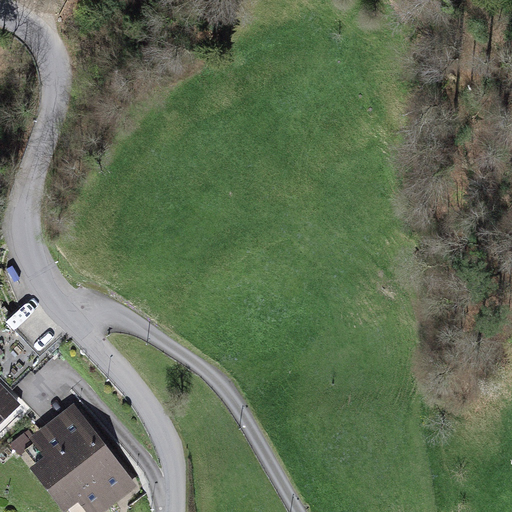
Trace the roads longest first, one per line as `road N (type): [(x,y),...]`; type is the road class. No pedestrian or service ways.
road 1 (unclassified): [(78,324),(35,266),(25,208),(56,78),(43,35),(0,13)]
road 2 (residential): [(173,511),(174,467),(153,410),(78,324)]
road 3 (unknown): [(163,511),(143,463),(54,369)]
